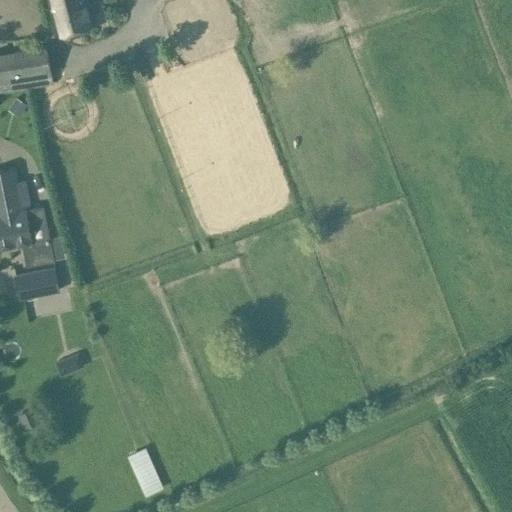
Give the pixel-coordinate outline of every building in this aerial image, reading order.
[(45,0),(55,33),(106,19),(100,0),(99,0),(88,3),(87,0),(45,0)] [(0,89),(53,83),(47,45),(0,50),(0,89)] [(16,97),(9,108),(19,115),(26,104),(16,97)] [(0,170),(0,214),(31,209),(31,208),(25,180),(17,182),(14,167),(0,170)] [(0,214),(0,247),(22,243),(26,265),(54,259),(43,205),(31,208),(31,209),(0,214)] [(58,291),(54,267),(17,275),(21,298),(58,291)] [(78,352),(55,361),(61,375),(84,365),(78,352)] [(33,406),(18,413),(25,427),(39,421),(33,406)] [(145,493),(163,485),(146,444),(127,452),(145,493)]
